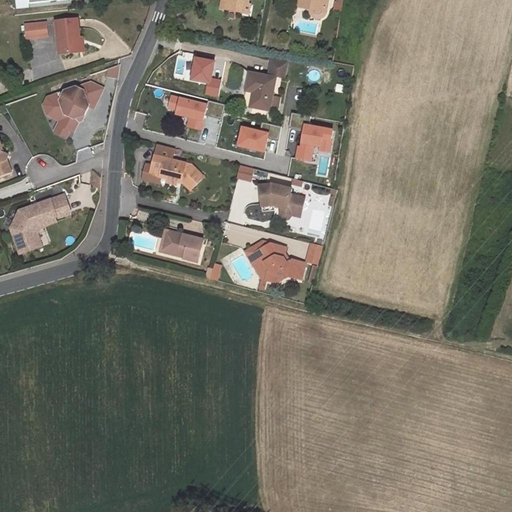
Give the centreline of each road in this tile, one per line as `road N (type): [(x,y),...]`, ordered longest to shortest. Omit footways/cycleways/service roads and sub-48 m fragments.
road 1 (track): [(105,248),(140,268),(511,359)]
road 2 (unclassified): [(116,158),(105,248),(0,289)]
road 3 (unclassified): [(164,0),(121,112),(116,158)]
road 4 (unknown): [(115,192),(260,228)]
road 5 (unknown): [(152,31),(277,60)]
